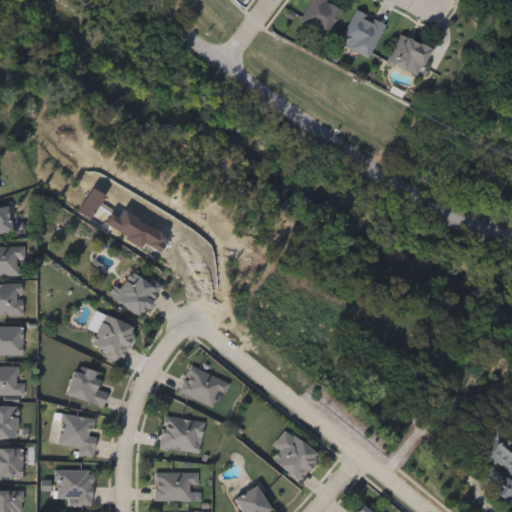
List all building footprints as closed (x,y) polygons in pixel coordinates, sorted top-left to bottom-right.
[(325,37),(298,22),(310,0),(325,0),(325,1),(340,9),(325,37)] [(340,47),(353,12),(383,22),(371,58),(340,47)] [(430,48),(417,76),(386,62),(399,34),(430,48)] [(0,233),(0,206),(6,205),(12,231),(0,233)] [(0,276),(0,247),(21,247),(21,276),(0,276)] [(109,293),(115,286),(118,289),(135,267),(162,288),(140,317),(109,293)] [(22,316),(0,316),(0,284),(22,284),(22,316)] [(89,328),(95,311),(134,326),(122,361),(90,349),(96,331),(89,328)] [(0,327),(22,327),(22,355),(0,355),(0,327)] [(177,392),(190,365),(227,382),(215,409),(177,392)] [(23,395),(0,395),(0,366),(19,366),(19,382),(23,382),(23,395)] [(66,395),(75,367),(101,375),(97,389),(107,392),(103,407),(66,395)] [(0,439),(0,406),(17,406),(17,439),(0,439)] [(95,436),(93,457),(78,454),(79,448),(58,445),(62,414),(93,418),(91,435),(95,436)] [(198,453),(158,448),(163,416),(203,421),(198,453)] [(495,427),(511,440),(511,495),(507,502),(493,491),(507,473),(477,449),(495,427)] [(299,480),(272,460),(292,434),(319,455),(299,480)] [(0,449),(22,449),(22,478),(0,478),(0,449)] [(76,506),(76,500),(56,500),(56,470),(91,470),(91,506),(76,506)] [(197,472),(197,501),(152,501),(152,472),(197,472)] [(241,511),(233,499),(254,484),(271,509),(266,511),(241,511)] [(0,511),(0,490),(21,490),(21,511),(0,511)]
